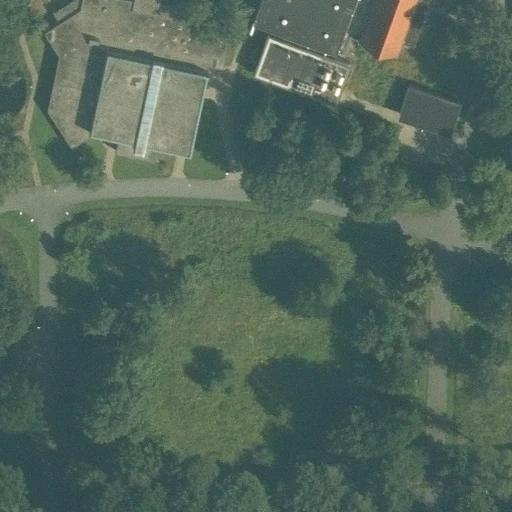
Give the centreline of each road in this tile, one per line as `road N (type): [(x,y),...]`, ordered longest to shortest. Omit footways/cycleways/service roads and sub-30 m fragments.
road 1 (residential): [(40,198),(167,188),(244,192),(446,237)]
road 2 (residential): [(49,511),(40,198)]
road 3 (residential): [(432,511),(446,237)]
road 4 (residential): [(446,237),(483,77),(482,0)]
